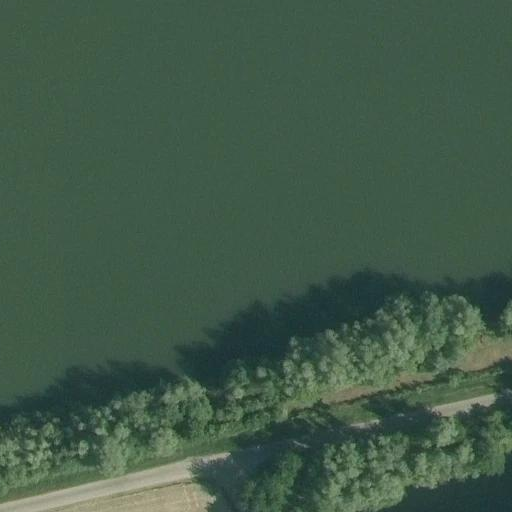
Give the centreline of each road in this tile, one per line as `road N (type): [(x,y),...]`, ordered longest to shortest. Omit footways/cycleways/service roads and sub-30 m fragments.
road 1 (track): [(232,463),(511,399)]
road 2 (unclassified): [(246,511),(232,463),(6,511)]
